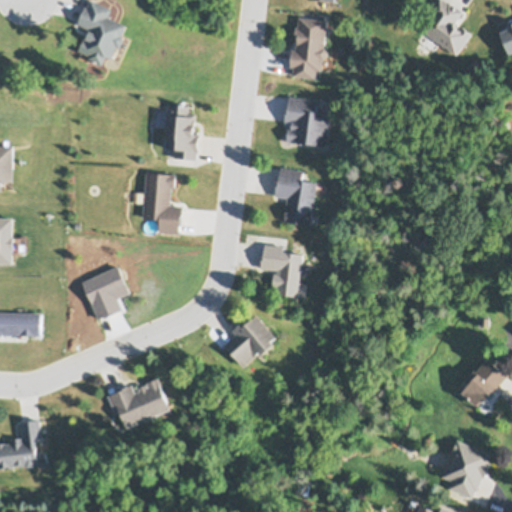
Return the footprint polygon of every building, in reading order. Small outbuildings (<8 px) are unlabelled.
[(122,41),(120,42),(119,41),(113,53),(106,50),(105,51),(103,51),(100,59),(89,54),(90,51),(79,46),(85,33),(86,34),(90,24),(78,19),(86,2),(84,1),(84,0),(105,0),(114,4),(110,12),(128,20),(123,31),(124,31),(126,34),(122,41)] [(430,8),(435,0),(451,0),(464,9),(456,19),(459,21),(458,23),(462,26),(464,24),(473,30),(457,52),(446,44),(445,46),(441,43),(442,41),(440,40),(439,41),(425,31),(430,25),(429,24),(437,13),(430,8)] [(296,23),(299,23),(300,13),(328,16),(325,44),(328,48),(328,53),(324,56),(323,57),(322,67),(317,67),(316,76),(293,73),(294,64),(290,63),(292,46),(296,46),(297,36),(295,36),(296,23)] [(511,48),(510,49),(499,25),(511,19),(511,48)] [(290,94),(318,97),(317,107),(330,111),(326,143),(294,139),(294,140),(287,139),(288,124),(291,124),(292,121),(285,120),(287,102),(289,102),(290,94)] [(168,104),(170,103),(170,101),(181,102),(181,99),(185,99),(184,103),(190,104),(189,110),(196,111),(196,119),(192,118),(191,120),(195,120),(194,131),(200,131),(200,134),(198,149),(197,149),(196,157),(175,155),(176,145),(166,145),(167,134),(166,134),(168,104)] [(0,142),(14,142),(14,178),(3,178),(3,186),(0,186),(0,142)] [(281,165),(304,168),(303,176),(317,180),(311,222),(284,218),(288,196),(275,193),(279,173),(280,173),(281,165)] [(143,216),(146,170),(172,172),(176,172),(175,185),(172,184),(170,203),(183,204),(182,222),(180,222),(180,231),(159,229),(160,217),(143,216)] [(265,241),(285,242),(284,247),(303,250),(299,293),(278,291),(278,283),(273,282),(275,269),(277,270),(278,267),(261,265),(262,251),(265,251),(265,241)] [(0,309),(42,310),(42,332),(0,332),(0,309)] [(258,312),(277,333),(273,337),(275,339),(263,350),(260,347),(258,350),(258,351),(244,363),(225,342),(238,331),(234,327),(248,314),(250,316),(258,312)] [(487,396),(485,394),(477,402),(463,389),(470,381),(466,378),(476,366),(478,368),(489,355),(508,373),(497,386),(491,392),(491,391),(487,396)] [(122,409),(117,411),(110,393),(123,388),(122,385),(132,381),(136,390),(141,388),(140,385),(148,381),(149,384),(150,384),(148,379),(159,374),(162,382),(161,382),(172,406),(128,424),(122,409)] [(41,415),(44,437),(37,438),(38,449),(47,447),(49,458),(37,460),(35,462),(29,463),(26,461),(15,463),(15,464),(8,465),(8,464),(0,464),(0,439),(6,439),(6,440),(13,439),(13,435),(24,434),(22,418),(41,415)] [(458,437),(492,452),(489,459),(491,460),(485,475),(483,474),(477,489),(476,488),(472,497),(449,487),(452,478),(443,474),(448,463),(451,464),(457,451),(453,449),(458,437)] [(439,511),(442,504),(461,511),(416,511),(421,502),(435,508),(434,510),(439,511)]
